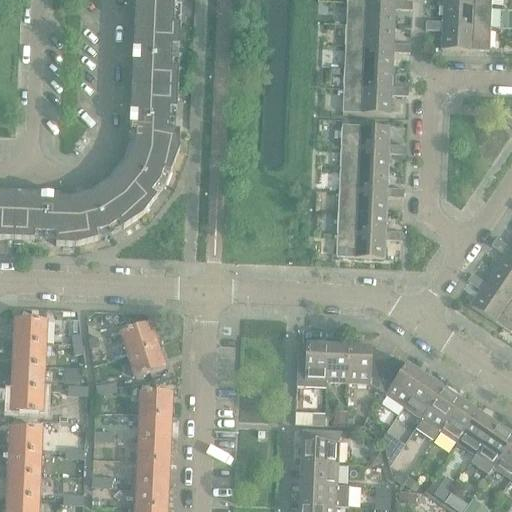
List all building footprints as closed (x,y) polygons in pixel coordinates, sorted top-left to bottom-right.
[(135,6),(134,26),(180,28),(180,8),(173,8),(173,0),(145,0),(145,7),(135,6)] [(490,0),(442,0),(443,7),(490,9),(490,0)] [(394,7),(346,5),(345,27),(393,29),(394,12),(402,12),(403,3),(394,3),(394,7)] [(411,3),(403,3),(402,12),(411,12),(411,3)] [(490,9),(443,7),(442,24),(433,24),(433,33),(442,33),(442,29),(489,30),(490,9)] [(433,24),(425,23),(424,32),(433,33),(433,24)] [(180,28),(134,26),(133,47),(143,47),(142,69),(132,68),(131,89),(177,91),(178,70),(170,70),(171,48),(179,49),(180,28)] [(393,29),(345,27),(344,48),(392,50),(392,46),(393,29)] [(489,30),(442,29),(442,33),(441,51),(488,53),(489,30)] [(392,50),(344,48),(343,70),(391,72),(392,55),(400,55),(401,46),(392,46),(392,50)] [(409,46),(401,46),(400,55),(409,55),(409,46)] [(391,72),(343,70),(342,91),(390,93),(390,89),(391,72)] [(176,111),(177,91),(131,89),(130,109),(141,110),(140,132),(135,131),(134,144),(126,166),(112,184),(92,197),(70,204),(57,203),(56,208),(35,207),(35,197),(15,196),(13,241),(33,242),(33,235),(55,236),(55,247),(75,248),(97,242),(95,235),(108,231),(118,224),(122,230),(142,217),(156,199),(150,194),(158,184),(163,172),(170,175),(178,154),(179,133),(168,133),(169,111),(176,111)] [(390,93),(342,91),(342,114),(389,116),(390,98),(399,98),(399,89),(390,89),(390,93)] [(408,90),(399,89),(399,98),(407,99),(408,90)] [(341,127),(340,149),(388,152),(388,147),(389,129),(341,127)] [(388,152),(340,149),(339,171),(387,173),(387,156),(396,156),(396,147),(388,147),(388,152)] [(405,148),(396,147),(396,156),(405,157),(405,148)] [(387,173),(339,171),(338,193),(386,195),(386,190),(387,173)] [(386,195),(338,193),(337,214),(385,216),(386,199),(394,200),(395,191),(386,190),(386,195)] [(403,191),(395,191),(394,200),(403,200),(403,191)] [(0,240),(13,241),(15,196),(0,195),(0,240)] [(385,216),(337,214),(336,236),(384,238),(384,233),(385,216)] [(384,238),(336,236),(335,258),(383,260),(384,242),(392,243),(393,234),(384,233),(384,238)] [(401,234),(393,234),(392,243),(401,243),(401,234)] [(502,244),(495,240),(490,247),(497,252),(502,244)] [(511,245),(509,249),(502,244),(497,252),(504,257),(507,253),(511,256),(511,245)] [(511,256),(507,253),(504,257),(495,271),(511,282),(511,256)] [(511,282),(495,271),(485,285),(478,280),(473,288),(480,293),(483,289),(511,308),(511,282)] [(478,280),(471,275),(466,283),(473,288),(478,280)] [(511,308),(483,289),(480,293),(470,308),(510,335),(511,331),(511,308)] [(44,347),(45,322),(14,321),(13,346),(44,347)] [(157,348),(149,325),(119,335),(127,358),(157,348)] [(80,347),(79,337),(69,338),(71,348),(80,347)] [(88,342),(90,352),(97,351),(96,341),(88,342)] [(43,369),(44,347),(13,346),(12,367),(43,369)] [(325,384),(327,347),(305,346),(305,352),(297,352),(295,389),(325,390),(325,384)] [(82,357),(80,347),(71,348),(72,358),(82,357)] [(349,348),(327,347),(325,384),(347,385),(349,348)] [(164,370),(157,348),(127,358),(134,380),(164,370)] [(371,349),(349,348),(347,385),(369,386),(369,380),(380,384),(389,359),(371,350),(371,349)] [(405,366),(389,359),(380,384),(391,387),(384,396),(403,409),(424,378),(405,366)] [(43,369),(12,367),(11,390),(42,392),(43,369)] [(441,390),(424,378),(403,409),(421,421),(441,390)] [(118,396),(117,391),(116,387),(106,389),(108,398),(118,396)] [(108,398),(106,389),(96,391),(98,400),(108,398)] [(42,392),(11,390),(10,414),(41,415),(42,392)] [(76,400),(77,390),(68,390),(67,399),(76,400)] [(86,400),(86,390),(77,390),(76,400),(86,400)] [(434,440),(459,402),(441,390),(421,421),(416,427),(434,440)] [(140,394),(139,416),(170,417),(171,395),(140,394)] [(456,445),(477,414),(459,402),(434,440),(452,452),(456,445)] [(495,426),(477,414),(456,445),(474,457),(495,426)] [(323,428),(324,416),(294,415),(294,427),(323,428)] [(170,417),(139,416),(138,439),(169,440),(170,417)] [(488,476),(492,469),(511,440),(511,437),(495,426),(474,457),(470,464),(488,476)] [(9,430),(8,450),(40,452),(41,431),(9,430)] [(301,432),(300,464),(337,466),(338,444),(341,434),(301,432)] [(104,446),(104,436),(94,436),(93,445),(104,446)] [(114,446),(114,438),(114,437),(104,436),(104,446),(114,446)] [(169,440),(138,439),(136,462),(168,463),(169,440)] [(511,478),(511,440),(492,469),(510,481),(511,478)] [(48,477),(49,452),(40,452),(8,450),(7,476),(39,477),(48,477)] [(74,463),(74,453),(65,453),(65,463),(74,463)] [(83,463),(83,454),(74,453),(74,463),(83,463)] [(168,463),(136,462),(135,485),(167,486),(168,463)] [(337,466),(300,464),(299,486),(336,487),(337,466)] [(39,477),(7,476),(6,499),(38,501),(39,477)] [(102,491),(102,482),(92,481),(91,491),(102,491)] [(112,492),(112,484),(112,482),(102,482),(102,491),(112,492)] [(167,486),(135,485),(134,508),(166,510),(167,486)] [(348,488),(336,487),(299,486),(298,507),(335,509),(347,510),(348,488)] [(377,489),(377,511),(388,511),(389,490),(377,489)] [(438,492),(434,497),(443,503),(446,497),(438,492)] [(37,511),(38,501),(6,499),(5,511),(37,511)] [(72,508),(72,499),(63,499),(63,508),(72,508)] [(81,509),(81,500),(72,499),(72,508),(81,509)]
